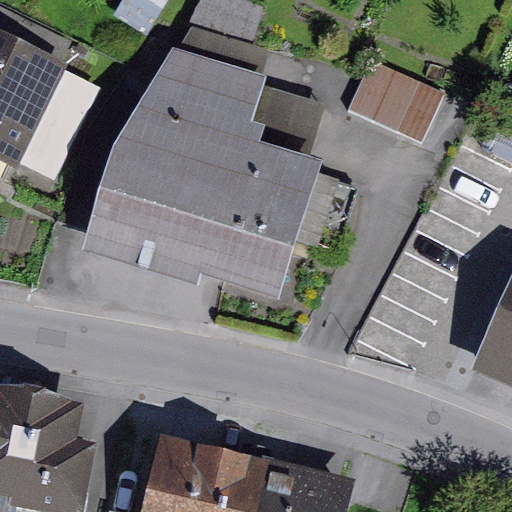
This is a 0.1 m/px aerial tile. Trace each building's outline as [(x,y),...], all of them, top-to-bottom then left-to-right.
[(0,43),(62,74),(76,45),(3,9),(0,15),(0,43)] [(0,155),(61,185),(105,95),(62,74),(0,43),(0,155)] [(320,179),(246,156),(252,136),(241,133),(256,86),(176,61),(123,148),(95,234),(291,296),(306,247),(299,245),(320,179)] [(453,97),(379,64),(358,110),(432,143),(453,97)] [(306,247),(344,259),(365,193),(320,179),(299,245),(306,247)] [(511,327),(492,373),(511,381),(511,327)] [(27,511),(29,506),(49,510),(60,511),(86,511),(98,453),(80,450),(86,416),(4,400),(0,418),(0,511),(27,511)] [(353,511),(359,491),(179,448),(164,511),(353,511)]
